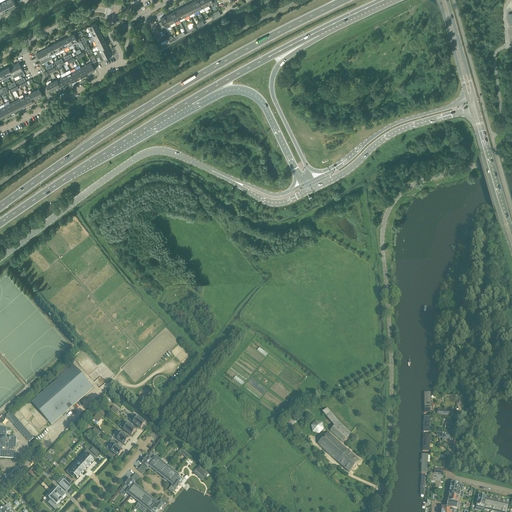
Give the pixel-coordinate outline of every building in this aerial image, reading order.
[(4,0),(0,2),(5,11),(10,9),(5,0),(4,0)] [(5,0),(10,9),(14,7),(15,8),(17,6),(15,2),(14,3),(13,0),(5,0)] [(204,8),(199,0),(196,0),(194,1),(199,11),(204,8)] [(208,4),(205,0),(199,0),(204,8),(206,12),(211,9),(209,6),(208,4)] [(194,1),(189,4),(194,13),(199,11),(194,1)] [(194,13),(189,4),(185,6),(190,15),(194,13)] [(190,15),(185,6),(180,9),(185,18),(190,15)] [(175,11),(180,20),(185,18),(180,9),(175,11)] [(170,13),(174,21),(175,23),(180,20),(175,11),(170,13)] [(174,21),(170,13),(165,16),(170,24),(174,21)] [(171,26),(170,24),(165,16),(160,18),(162,21),(159,22),(162,28),(165,26),(166,29),(171,26)] [(90,32),(98,27),(95,23),(87,27),(90,32)] [(92,36),(100,32),(98,27),(90,32),(92,36)] [(100,32),(92,36),(94,41),(102,36),(100,32)] [(69,36),(73,44),(78,42),(74,34),(69,36)] [(167,39),(168,40),(169,43),(177,39),(175,34),(167,39)] [(65,38),(69,47),(73,44),(69,36),(65,38)] [(97,45),(105,41),(102,36),(94,41),(97,45)] [(60,41),(64,49),(69,47),(65,38),(60,41)] [(56,43),(60,51),(64,49),(60,41),(56,43)] [(97,45),(99,50),(107,46),(105,41),(97,45)] [(51,45),(55,53),(60,51),(56,43),(51,45)] [(55,53),(51,45),(46,48),(50,56),(51,56),(55,53)] [(99,56),(109,51),(107,46),(99,50),(96,51),(99,56)] [(42,51),(47,61),(52,59),(51,56),(50,56),(46,48),(42,51)] [(47,61),(42,51),(37,53),(37,52),(36,53),(42,64),(47,61)] [(109,51),(99,56),(101,61),(112,56),(112,55),(111,55),(109,51)] [(14,65),(19,75),(24,73),(18,62),(18,63),(14,65)] [(86,65),(90,73),(95,71),(91,63),(86,65)] [(19,75),(14,65),(9,67),(13,75),(12,75),(14,78),(19,75)] [(90,73),(86,65),(81,68),(85,76),(90,73)] [(8,77),(12,75),(13,75),(9,67),(4,69),(8,77)] [(85,76),(81,68),(76,70),(80,78),(85,76)] [(80,78),(76,70),(71,73),(75,80),(80,78)] [(75,80),(71,73),(66,75),(70,83),(75,80)] [(70,83),(66,75),(62,78),(65,85),(70,83)] [(65,85),(62,78),(57,80),(61,88),(65,85)] [(61,88),(57,80),(52,82),(56,90),(61,88)] [(56,90),(52,82),(47,85),(51,93),(56,90)] [(34,91),(38,99),(43,97),(39,89),(34,91)] [(38,99),(34,91),(29,94),(33,102),(38,99)] [(33,102),(29,94),(24,96),(28,104),(33,102)] [(28,104),(24,96),(20,99),(24,107),(28,104)] [(24,107),(20,99),(15,101),(19,109),(24,107)] [(19,109),(15,101),(10,104),(14,111),(19,109)] [(14,111),(10,104),(5,106),(9,114),(14,111)] [(9,114),(5,106),(0,109),(4,116),(9,114)] [(93,388),(90,384),(73,365),(31,402),(51,425),(93,388)] [(334,426),(330,431),(343,442),(348,437),(351,433),(339,421),(327,408),(322,412),(334,426)] [(292,416),(282,424),(286,430),(297,422),(292,416)] [(132,422),(141,430),(145,424),(136,417),(132,422)] [(122,429),(131,437),(136,431),(127,423),(122,429)] [(321,430),(321,429),(321,428),(320,426),(319,425),(317,424),(315,425),(314,425),(313,426),(312,427),(312,428),(311,429),(312,431),(313,433),(314,434),(316,434),(318,434),(319,434),(320,433),(321,432),(321,431),(321,430)] [(7,428),(0,427),(0,458),(15,459),(16,438),(9,437),(9,438),(6,438),(7,428)] [(115,438),(124,445),(129,439),(120,432),(115,438)] [(360,461),(328,433),(318,444),(349,472),(360,461)] [(109,450),(118,457),(123,452),(114,444),(109,450)] [(94,448),(91,451),(97,457),(98,455),(100,453),(94,448)] [(152,469),(159,461),(156,458),(155,457),(155,458),(151,454),(147,458),(146,458),(142,463),(142,464),(146,467),(147,468),(148,466),(152,469)] [(80,458),(77,462),(85,470),(93,461),(87,455),(82,460),(80,458)] [(167,467),(159,461),(152,469),(160,476),(167,467)] [(85,470),(77,462),(73,465),(75,467),(71,473),(77,479),(85,470)] [(198,466),(195,470),(204,478),(207,475),(198,466)] [(167,467),(160,476),(168,482),(175,474),(167,467)] [(175,474),(168,482),(172,485),(168,490),(172,494),(173,494),(176,490),(180,484),(183,480),(179,477),(179,476),(175,474)] [(63,479),(59,485),(66,492),(71,487),(63,479)] [(123,490),(122,490),(127,493),(126,493),(127,494),(130,497),(138,488),(134,485),(135,483),(133,482),(130,479),(129,479),(129,480),(125,485),(125,486),(125,485),(126,486),(122,490),(123,490)] [(450,490),(462,492),(463,485),(451,483),(450,490)] [(56,487),(48,496),(50,497),(48,499),(50,501),(56,506),(58,504),(66,496),(56,487)] [(138,488),(130,497),(139,503),(146,494),(138,488)] [(450,490),(449,496),(461,498),(460,498),(461,492),(462,492),(450,490)] [(139,503),(135,507),(140,511),(144,511),(147,510),(154,501),(146,494),(139,503)] [(461,498),(449,496),(447,502),(460,504),(461,498)] [(483,509),(486,498),(478,496),(476,508),(483,509)] [(486,498),(483,509),(491,511),(493,499),(486,498)] [(154,501),(147,510),(150,511),(158,511),(163,506),(166,502),(162,499),(158,504),(154,501)] [(493,499),(491,511),(494,511),(498,511),(501,501),(493,499)] [(501,501),(498,511),(505,511),(508,503),(501,501)] [(460,504),(447,502),(446,508),(452,509),(454,509),(459,510),(460,504)]
